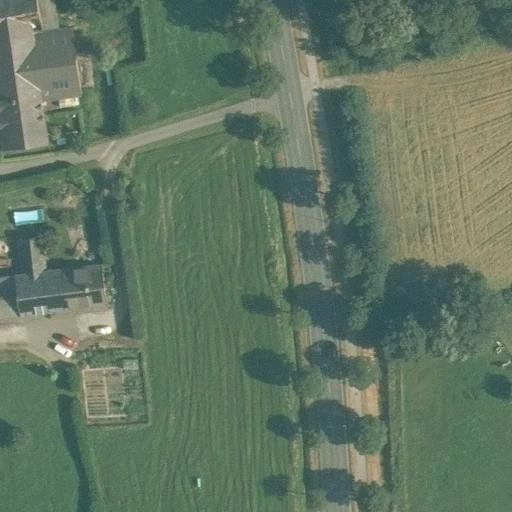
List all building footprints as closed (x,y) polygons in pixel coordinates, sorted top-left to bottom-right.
[(37,0),(0,0),(0,38),(44,32),(44,30),(40,13),(37,0)] [(54,0),(37,0),(40,13),(56,10),(54,0)] [(44,32),(0,38),(0,97),(23,94),(24,98),(40,96),(40,97),(81,92),(72,27),(44,30),(44,32)] [(40,96),(24,98),(23,94),(0,97),(0,146),(11,145),(15,148),(23,147),(26,143),(46,140),(40,97),(40,96)] [(41,212),(14,215),(15,224),(42,222),(41,212)] [(41,235),(17,238),(21,272),(45,270),(45,269),(41,235)] [(45,269),(45,270),(50,310),(106,302),(101,262),(45,269)] [(21,272),(14,273),(20,314),(50,310),(45,270),(21,272)] [(14,273),(0,275),(0,316),(20,314),(14,273)]
